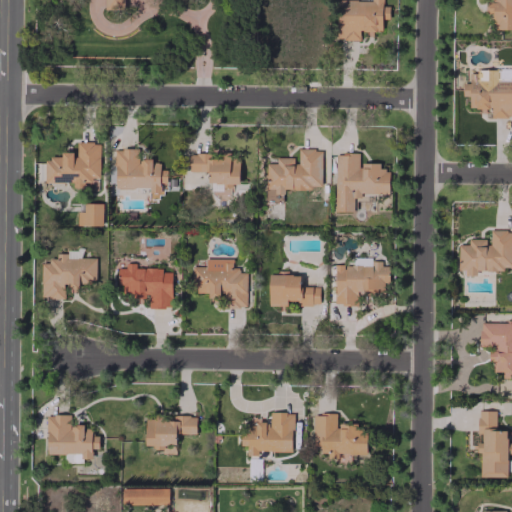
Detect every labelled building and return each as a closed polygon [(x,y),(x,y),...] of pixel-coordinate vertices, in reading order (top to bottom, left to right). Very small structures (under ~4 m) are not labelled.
[(105,0),(105,8),(124,9),(124,0),(105,0)] [(336,0),(336,40),(359,39),(359,31),(370,31),(381,31),(381,19),(389,19),(389,6),(382,6),(382,0),(336,0)] [(511,29),(511,0),(479,0),(484,0),(484,13),(491,13),(491,29),(511,29)] [(511,77),(479,78),(479,73),(469,73),(469,83),(462,83),(462,96),(468,96),(469,108),(481,108),(481,109),(490,109),(491,117),(511,116),(511,77)] [(45,183),(72,182),(72,188),(84,188),(84,179),(99,179),(99,142),(76,142),(76,153),(61,153),(61,158),(44,158),(45,183)] [(266,163),(265,201),(283,201),(283,189),(312,190),(312,186),(321,186),(321,150),(296,149),(296,158),(276,157),(276,163),(266,163)] [(188,172),(209,171),(209,192),(231,192),(231,184),(239,184),(239,157),(230,157),(230,154),(188,155),(188,172)] [(335,211),(353,212),(353,194),(388,194),(389,169),(379,169),(379,163),(358,163),(358,154),(335,154),(335,211)] [(102,226),(102,203),(83,203),(83,211),(77,211),(77,225),(102,226)] [(511,267),(511,230),(488,230),(488,239),(468,239),(468,245),(458,245),(457,273),(475,273),(475,270),(504,271),(504,267),(511,267)] [(192,293),(207,293),(208,301),(222,301),(222,307),(246,307),(246,270),(232,270),(232,258),(205,259),(205,266),(192,266),(192,293)] [(334,265),(335,305),(357,304),(357,292),(383,291),(383,283),(388,283),(388,263),(371,263),(371,265),(334,265)] [(171,269),(134,268),(134,266),(117,265),(117,285),(122,285),(122,293),(132,293),(132,297),(148,297),(148,308),(170,308),(171,269)] [(286,306),(286,300),(297,300),(297,304),(319,305),(319,286),(299,286),(299,275),(269,274),(268,306),(286,306)] [(511,322),(479,323),(479,348),(485,348),(485,360),(494,360),(494,372),(502,372),(502,378),(511,377),(511,322)] [(479,477),(506,477),(507,430),(495,430),(495,411),(477,411),(477,434),(481,434),(481,447),(473,446),(473,450),(480,450),(479,477)] [(291,451),(292,413),(268,412),(268,419),(247,418),(247,430),(240,430),(239,445),(247,445),(246,455),(258,456),(258,450),(291,451)] [(47,454),(65,454),(65,463),(83,462),(83,459),(91,458),(91,449),(98,448),(98,435),(91,435),(91,429),(83,429),(83,425),(70,425),(69,414),(46,415),(47,454)] [(365,453),(366,431),(356,431),(356,424),(336,423),(336,414),(313,414),(312,451),(327,451),(327,458),(337,458),(337,453),(365,453)] [(195,434),(195,415),(172,415),(172,418),(145,418),(144,445),(153,445),(153,449),(164,449),(164,444),(176,444),(176,433),(195,434)] [(168,503),(168,487),(121,488),(122,505),(168,503)]
